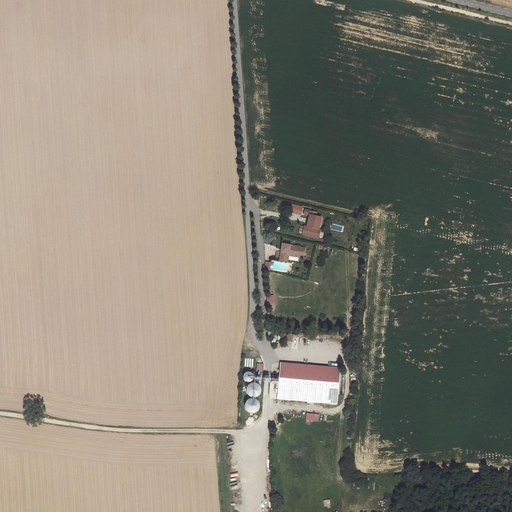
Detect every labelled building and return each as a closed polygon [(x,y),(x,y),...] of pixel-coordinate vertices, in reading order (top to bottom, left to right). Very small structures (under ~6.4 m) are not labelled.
[(309,215),(306,227),(306,229),(303,228),(302,233),(313,235),(315,229),(317,229),(320,217),(315,216),(313,216),(314,212),(304,209),(303,214),(309,215)] [(315,229),(313,235),(302,233),(301,234),(317,238),(319,230),(317,229),(315,229)] [(281,244),(279,260),(287,262),(288,257),(288,254),(298,255),(305,256),(306,248),(281,244)] [(341,368),(282,362),(278,397),(338,403),(341,368)] [(253,372),(246,376),(251,386),(258,382),(253,372)] [(252,415),(263,411),(258,395),(264,393),(260,383),(249,387),(253,400),(248,402),(252,415)]
